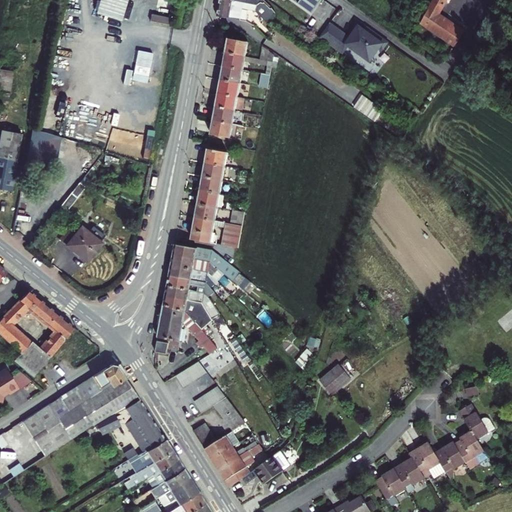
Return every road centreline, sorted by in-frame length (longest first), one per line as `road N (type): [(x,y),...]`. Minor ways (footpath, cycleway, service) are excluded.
road 1 (residential): [(273,511),(370,455),(448,374)]
road 2 (tertiary): [(121,346),(150,299),(177,147)]
road 3 (tertiary): [(177,147),(140,278),(97,325)]
road 4 (tertiary): [(121,346),(229,511)]
road 5 (tertiary): [(204,0),(177,147)]
road 6 (residential): [(121,346),(0,424)]
road 7 (residential): [(445,75),(337,0)]
road 8 (tertiary): [(97,325),(0,245)]
